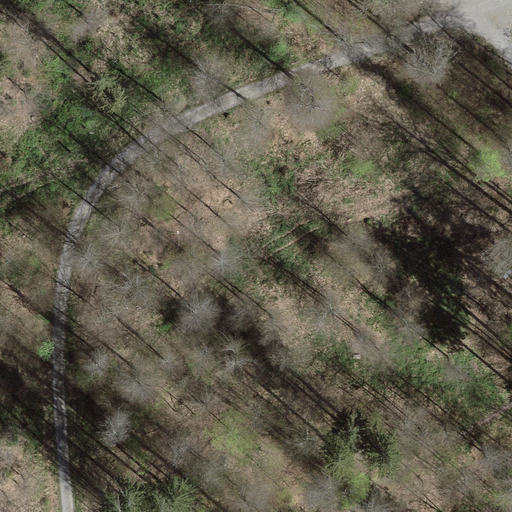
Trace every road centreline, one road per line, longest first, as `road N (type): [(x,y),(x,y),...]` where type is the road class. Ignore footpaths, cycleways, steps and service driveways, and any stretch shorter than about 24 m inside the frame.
road 1 (track): [(70,511),(58,328),(68,255),(87,205),(119,164),(233,100),(470,14)]
road 2 (track): [(347,511),(369,481),(417,463),(511,406)]
